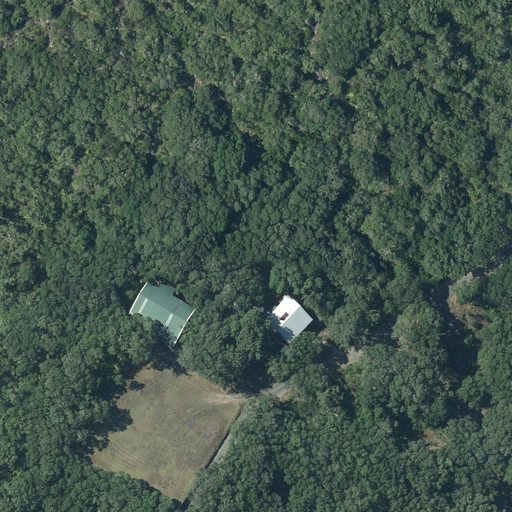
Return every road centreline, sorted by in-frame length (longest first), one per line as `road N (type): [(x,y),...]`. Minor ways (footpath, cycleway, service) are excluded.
road 1 (track): [(377,340),(260,404),(188,511)]
road 2 (track): [(377,340),(481,415),(510,511)]
road 3 (track): [(511,256),(377,340)]
